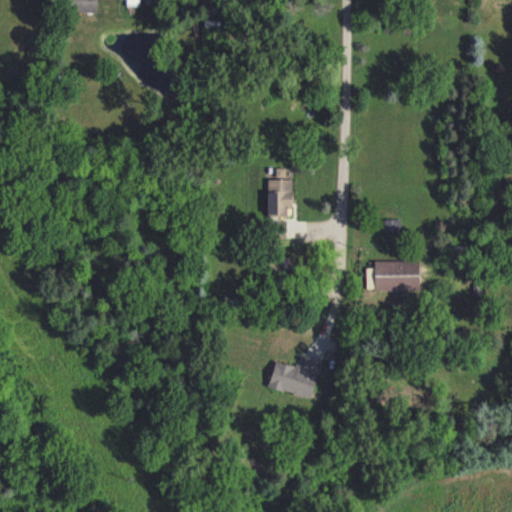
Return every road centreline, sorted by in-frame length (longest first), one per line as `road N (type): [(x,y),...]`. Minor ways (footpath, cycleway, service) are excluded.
road 1 (residential): [(341,0),(334,303)]
road 2 (residential): [(372,511),(253,487)]
